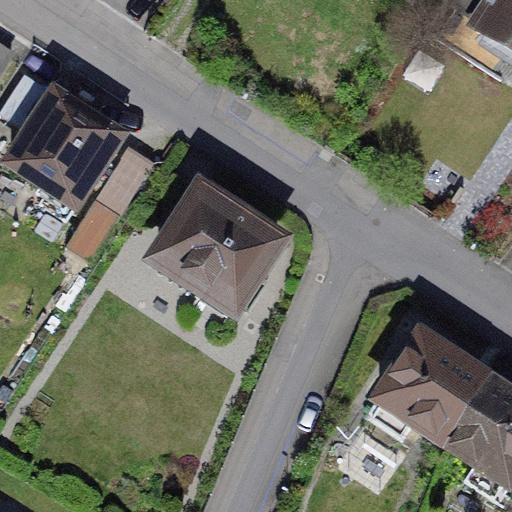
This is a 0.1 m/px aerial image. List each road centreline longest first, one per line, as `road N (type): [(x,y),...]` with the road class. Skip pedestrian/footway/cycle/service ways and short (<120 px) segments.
road 1 (residential): [(372,230),(21,0)]
road 2 (residential): [(372,230),(254,511)]
road 3 (residential): [(511,323),(372,230)]
